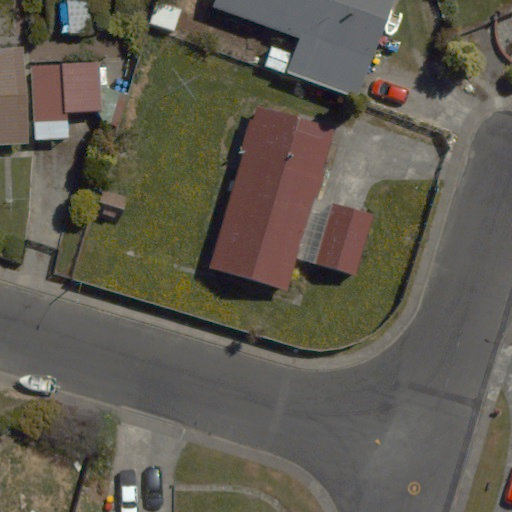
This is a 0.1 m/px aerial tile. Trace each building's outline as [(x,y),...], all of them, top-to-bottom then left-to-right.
[(393,0),(216,0),(214,7),(300,39),(289,69),(358,95),(393,0)] [(22,47),(0,47),(0,143),(27,142),(22,47)] [(100,110),(97,60),(30,66),(36,140),(69,137),(67,113),(100,110)] [(211,266),(287,287),(332,130),(255,109),(211,266)] [(355,277),(373,214),(333,203),(315,265),(355,277)]
